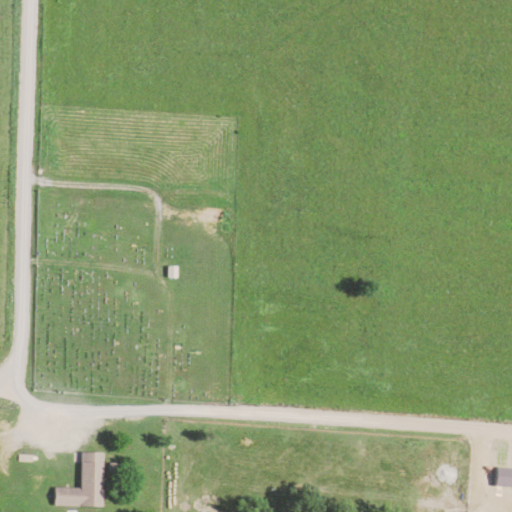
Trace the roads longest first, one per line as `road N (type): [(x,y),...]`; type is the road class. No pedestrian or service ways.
road 1 (residential): [(511,432),(203,410),(70,411),(18,395)]
road 2 (residential): [(18,395),(29,0)]
